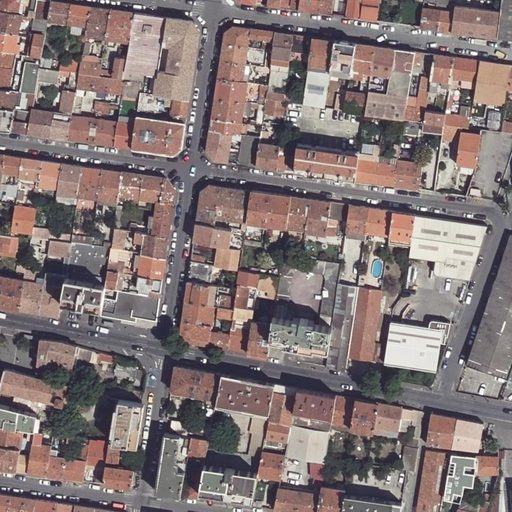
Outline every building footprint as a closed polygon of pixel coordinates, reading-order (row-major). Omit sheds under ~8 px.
[(0,0),(0,11),(18,14),(20,0),(0,0)] [(37,0),(29,0),(31,1),(29,15),(35,16),(37,0)] [(280,0),(279,7),(287,9),(288,0),(280,0)] [(292,0),(291,9),(299,10),(300,0),(292,0)] [(319,13),(320,0),(300,0),(299,10),(319,13)] [(320,0),(319,13),(331,15),(333,0),(320,0)] [(347,0),(346,17),(377,21),(379,0),(347,0)] [(497,38),(511,40),(511,0),(500,0),(500,12),(497,38)] [(72,3),(53,1),(49,20),(69,23),(72,3)] [(437,2),(436,10),(454,12),(455,6),(455,4),(449,4),(437,2)] [(92,6),(72,3),(69,23),(85,25),(85,28),(88,29),(92,6)] [(112,9),(92,6),(88,29),(83,55),(89,56),(91,44),(91,45),(92,42),(89,42),(90,36),(107,38),(112,9)] [(423,8),(420,28),(451,32),(471,35),(497,38),(500,12),(455,6),(454,12),(436,10),(423,8)] [(135,12),(112,9),(107,38),(130,42),(135,12)] [(18,14),(0,11),(0,31),(19,34),(22,18),(34,20),(35,16),(29,15),(18,14)] [(130,42),(127,58),(125,71),(148,75),(157,76),(167,17),(135,12),(130,42)] [(193,20),(167,17),(157,76),(148,75),(147,82),(146,93),(160,95),(166,96),(190,100),(200,31),(193,20)] [(225,32),(223,43),(244,46),(245,36),(250,37),(264,39),(274,41),(276,32),(234,26),(225,32)] [(19,34),(0,31),(0,49),(15,52),(17,40),(25,41),(26,35),(23,35),(19,34)] [(293,34),(276,32),(274,41),(273,50),(272,56),(290,59),(290,54),(291,50),(293,34)] [(46,35),(31,33),(31,36),(28,54),(28,55),(42,56),(46,35)] [(313,37),(293,34),(291,50),(311,53),(313,37)] [(335,40),(313,37),(311,53),(311,55),(310,62),(310,64),(331,67),(335,40)] [(273,50),(274,41),(264,39),(262,49),(267,50),(273,50)] [(356,43),(335,40),(331,67),(351,69),(356,43)] [(244,46),(223,43),(220,61),(246,64),(248,47),(244,46)] [(376,45),(356,43),(351,69),(350,75),(350,76),(364,78),(370,79),(371,74),(376,45)] [(396,48),(376,45),(371,74),(391,77),(392,77),(396,48)] [(415,51),(396,48),(392,77),(391,77),(390,82),(388,93),(369,90),(368,94),(365,113),(385,116),(398,118),(404,119),(406,106),(407,101),(412,72),(415,51)] [(0,87),(9,89),(15,52),(0,49),(0,87)] [(422,52),(415,51),(412,72),(419,73),(422,52)] [(28,55),(28,54),(15,52),(9,89),(16,90),(23,91),(36,93),(38,83),(40,67),(41,64),(42,56),(28,55)] [(435,54),(435,58),(431,79),(451,82),(452,78),(455,57),(435,54)] [(117,56),(113,77),(123,78),(125,71),(127,58),(117,56)] [(290,59),(272,56),(271,63),(289,66),(290,59)] [(480,60),(455,57),(452,78),(463,79),(477,81),(480,60)] [(102,63),(82,60),(80,72),(100,75),(101,69),(102,63)] [(511,64),(480,60),(477,81),(476,88),(475,95),(474,101),(505,105),(507,94),(507,89),(511,64)] [(246,64),(220,61),(218,78),(248,82),(250,65),(246,64)] [(289,66),(271,63),(271,68),(269,82),(282,83),(282,78),(287,79),(289,66)] [(331,67),(310,64),(309,69),(330,72),(331,67)] [(44,67),(40,67),(38,83),(57,87),(59,75),(60,70),(44,67)] [(351,69),(331,67),(330,72),(337,73),(350,75),(351,69)] [(309,69),(305,93),(304,104),(325,107),(329,80),(330,72),(309,69)] [(60,70),(59,75),(79,78),(80,72),(60,70)] [(125,71),(123,78),(126,79),(143,81),(147,82),(148,75),(125,71)] [(80,72),(79,78),(77,88),(91,90),(90,95),(94,96),(95,90),(120,94),(120,96),(119,97),(118,103),(111,102),(111,103),(96,101),(95,110),(97,110),(96,118),(101,119),(102,114),(109,115),(109,114),(120,116),(120,112),(126,79),(123,78),(113,77),(110,77),(100,75),(80,72)] [(391,77),(371,74),(370,79),(390,82),(391,77)] [(245,102),(248,82),(218,78),(215,97),(245,102)] [(143,81),(126,79),(120,112),(129,114),(132,90),(141,91),(143,81)] [(390,82),(370,79),(370,85),(369,90),(388,93),(390,82)] [(477,81),(463,79),(461,86),(471,88),(476,88),(477,81)] [(267,91),(268,85),(265,84),(262,84),(260,99),(251,97),(250,102),(252,103),(259,104),(265,105),(266,98),(267,91)] [(16,90),(9,89),(0,87),(0,106),(13,108),(16,90)] [(450,87),(450,90),(445,124),(469,127),(473,104),(471,104),(470,108),(462,107),(461,116),(451,114),(452,110),(453,110),(454,100),(455,100),(456,90),(453,89),(453,87),(450,87)] [(418,108),(406,106),(404,119),(405,119),(421,121),(424,121),(425,121),(427,111),(429,90),(421,89),(418,103),(418,108)] [(61,113),(53,112),(48,136),(67,139),(75,95),(76,92),(64,90),(61,113)] [(351,91),(348,90),(347,95),(344,110),(360,113),(365,113),(368,94),(351,91)] [(442,113),(427,111),(425,121),(445,124),(450,90),(446,90),(442,113)] [(33,109),(36,93),(23,91),(20,109),(33,111),(33,109)] [(285,94),(267,91),(266,98),(284,101),(285,94)] [(160,95),(146,93),(141,92),(138,110),(157,113),(160,95)] [(300,97),(285,94),(284,101),(286,101),(304,104),(305,93),(300,92),(300,97)] [(338,93),(336,109),(344,110),(347,95),(338,93)] [(474,101),(475,95),(470,94),(467,94),(466,101),(473,103),(474,101)] [(75,95),(67,139),(115,146),(119,122),(101,119),(96,118),(76,115),(77,106),(81,106),(81,102),(83,103),(84,97),(75,95)] [(138,116),(136,124),(133,148),(174,154),(183,148),(190,100),(166,96),(165,105),(172,106),(171,108),(173,109),(172,115),(174,115),(173,121),(168,121),(169,118),(166,118),(166,120),(154,119),(155,117),(153,116),(152,118),(138,116)] [(243,114),(245,102),(215,97),(212,118),(242,122),(243,114)] [(284,101),(266,98),(265,105),(264,113),(284,116),(286,101),(284,101)] [(252,103),(250,102),(245,102),(243,114),(250,115),(252,107),(252,103)] [(264,113),(265,105),(259,104),(259,108),(257,120),(256,124),(259,125),(262,125),(264,113)] [(15,109),(13,108),(0,106),(0,128),(11,130),(15,109)] [(44,111),(33,109),(33,111),(29,133),(48,136),(53,112),(51,112),(51,109),(45,108),(44,111)] [(33,111),(20,109),(15,109),(11,130),(29,133),(33,111)] [(242,122),(212,118),(210,130),(233,133),(238,134),(240,134),(242,122)] [(421,121),(405,119),(404,125),(404,127),(420,129),(421,121)] [(445,124),(425,121),(424,121),(423,131),(443,134),(445,124)] [(119,122),(115,146),(133,148),(136,124),(119,122)] [(244,135),(246,135),(248,123),(247,123),(244,122),(242,122),(240,134),(244,135)] [(469,127),(445,124),(443,134),(442,140),(460,142),(462,132),(463,132),(463,130),(468,131),(469,127)] [(419,137),(420,129),(404,127),(403,134),(419,137)] [(233,133),(210,130),(207,150),(215,160),(228,162),(230,151),(233,133)] [(256,166),(277,169),(280,146),(280,145),(275,144),(276,134),(261,132),(261,137),(256,166)] [(481,134),(463,132),(462,132),(460,142),(457,164),(462,165),(476,167),(481,134)] [(240,163),(256,166),(261,137),(257,136),(246,135),(244,135),(244,140),(240,163)] [(280,146),(287,147),(289,138),(281,137),(280,145),(280,146)] [(294,171),(355,180),(358,160),(358,156),(359,154),(298,145),(296,158),(294,171)] [(277,169),(294,171),(296,158),(286,157),(287,147),(280,146),(277,169)] [(20,175),(23,157),(7,155),(0,153),(0,181),(1,181),(3,172),(20,175)] [(358,160),(378,163),(379,156),(362,154),(362,157),(358,156),(358,160)] [(397,166),(398,161),(398,159),(393,158),(379,156),(378,163),(397,166)] [(20,177),(40,180),(43,160),(23,157),(20,175),(20,177)] [(39,185),(59,188),(63,163),(43,160),(40,180),(39,185)] [(355,180),(375,183),(378,163),(358,160),(355,180)] [(394,186),(418,190),(423,164),(398,161),(397,166),(394,186)] [(78,196),(83,166),(63,163),(59,188),(58,193),(78,196)] [(375,183),(394,186),(397,166),(378,163),(375,183)] [(461,173),(474,175),(477,167),(476,167),(462,165),(461,173)] [(98,199),(103,169),(83,166),(78,196),(81,197),(98,199)] [(119,195),(123,172),(103,169),(98,199),(118,202),(119,195)] [(19,182),(20,177),(20,175),(3,172),(1,181),(8,183),(13,183),(15,184),(19,184),(19,182)] [(167,178),(123,172),(119,195),(157,201),(156,210),(154,210),(153,216),(155,216),(152,235),(169,238),(176,190),(167,178)] [(19,182),(35,185),(39,185),(40,180),(20,177),(19,182)] [(8,183),(1,181),(0,181),(0,188),(7,189),(8,185),(8,183)] [(201,191),(197,221),(215,225),(216,217),(227,219),(230,219),(247,222),(252,191),(210,184),(201,191)] [(291,196),(252,191),(247,222),(250,223),(262,224),(265,225),(269,225),(287,228),(287,227),(291,196)] [(311,199),(291,196),(287,227),(306,230),(311,199)] [(331,202),(311,199),(306,230),(306,233),(327,236),(327,235),(328,225),(329,218),(331,202)] [(350,205),(331,202),(329,218),(342,220),(348,220),(350,205)] [(31,233),(32,231),(35,208),(16,205),(13,223),(12,229),(31,233)] [(370,208),(350,205),(348,220),(347,231),(366,234),(366,233),(370,208)] [(394,212),(370,208),(366,233),(388,236),(387,239),(389,239),(394,212)] [(116,215),(115,222),(114,227),(114,228),(119,229),(122,211),(117,211),(116,215)] [(415,215),(394,212),(389,239),(389,244),(410,247),(415,216),(415,215)] [(415,216),(410,247),(409,257),(435,261),(434,269),(443,271),(442,276),(470,280),(488,226),(415,216)] [(11,235),(12,229),(13,223),(5,221),(3,231),(3,234),(11,235)] [(215,225),(197,221),(194,241),(221,246),(225,247),(228,228),(215,225)] [(129,223),(127,230),(135,232),(136,224),(129,223)] [(286,232),(287,228),(269,225),(267,235),(281,237),(282,231),(286,232)] [(328,225),(327,235),(335,236),(337,226),(328,225)] [(119,229),(114,228),(112,243),(111,248),(121,250),(124,251),(127,230),(119,229)] [(246,231),(228,228),(225,247),(240,250),(243,251),(244,243),(245,240),(246,231)] [(31,238),(41,239),(42,232),(32,231),(31,233),(31,238)] [(366,236),(366,234),(347,231),(346,237),(365,240),(366,236)] [(166,258),(169,238),(152,235),(136,232),(135,241),(143,243),(142,253),(166,258)] [(0,249),(16,252),(18,236),(11,235),(3,234),(1,234),(0,233),(0,249)] [(56,241),(71,243),(72,236),(57,234),(56,241)] [(511,234),(467,364),(508,378),(511,364),(511,234)] [(71,243),(91,245),(92,238),(72,236),(71,243)] [(49,246),(50,240),(41,239),(31,238),(30,238),(29,243),(49,246)] [(68,257),(71,243),(56,241),(50,240),(49,246),(48,255),(65,257),(68,257)] [(108,271),(111,248),(103,247),(91,245),(71,243),(68,257),(68,261),(65,278),(105,285),(108,271)] [(224,257),(222,267),(233,269),(237,270),(240,250),(225,247),(224,257)] [(121,254),(121,250),(111,248),(108,271),(119,273),(131,275),(131,270),(125,269),(125,264),(119,263),(121,254)] [(163,280),(166,258),(142,253),(134,252),(131,252),(131,256),(130,260),(139,261),(140,260),(141,260),(138,276),(163,280)] [(311,260),(283,255),(279,277),(277,291),(275,307),(288,308),(293,277),(297,271),(309,273),(311,260)] [(334,318),(339,284),(342,265),(314,260),(312,273),(324,275),(326,281),(320,315),(334,318)] [(0,261),(0,306),(19,310),(24,280),(0,275),(0,267),(1,262),(0,261)] [(191,261),(188,281),(210,285),(210,282),(213,269),(213,265),(207,264),(195,262),(191,261)] [(231,285),(230,289),(237,290),(240,270),(237,270),(233,269),(231,285)] [(24,280),(19,310),(39,314),(44,284),(33,282),(33,281),(34,281),(36,272),(25,270),(24,280)] [(240,270),(237,290),(236,296),(245,297),(246,286),(257,288),(260,274),(240,270)] [(119,273),(108,271),(105,285),(105,288),(116,289),(119,273)] [(279,277),(260,274),(257,288),(277,291),(279,277)] [(65,278),(45,275),(44,284),(63,287),(65,278)] [(161,292),(163,280),(138,276),(137,286),(138,288),(140,288),(161,292)] [(63,287),(61,302),(79,305),(81,306),(101,309),(105,288),(105,285),(65,278),(63,287)] [(188,281),(185,301),(212,306),(214,294),(215,286),(212,286),(210,285),(188,281)] [(63,287),(44,284),(39,314),(58,318),(61,302),(63,287)] [(334,318),(329,351),(326,368),(346,372),(348,357),(358,287),(339,284),(334,318)] [(246,286),(245,297),(256,299),(257,288),(246,286)] [(381,291),(358,287),(348,357),(371,361),(373,343),(381,291)] [(105,288),(101,309),(101,315),(136,322),(137,318),(157,321),(160,297),(138,293),(116,289),(105,288)] [(160,297),(161,292),(140,288),(138,293),(160,297)] [(214,294),(212,306),(214,306),(218,307),(234,310),(236,298),(214,294)] [(230,335),(228,350),(248,353),(253,321),(256,299),(245,297),(236,296),(236,298),(234,310),(233,320),(230,335)] [(188,342),(208,346),(211,332),(214,306),(212,306),(185,301),(180,331),(188,342)] [(234,310),(218,307),(217,317),(233,320),(234,310)] [(274,316),(272,325),(270,340),(285,343),(285,345),(314,351),(314,348),(329,351),(334,318),(320,315),(319,322),(318,325),(308,323),(308,318),(308,317),(303,316),(301,317),(300,321),(293,320),(294,312),(286,311),(285,318),(274,316)] [(320,315),(312,313),(311,320),(319,322),(320,315)] [(156,327),(157,321),(137,318),(136,322),(156,327)] [(253,321),(248,353),(268,357),(270,340),(272,325),(253,321)] [(429,328),(392,322),(388,346),(385,364),(436,372),(441,343),(445,344),(446,337),(448,337),(450,324),(436,321),(435,325),(430,324),(429,328)] [(208,346),(228,350),(230,335),(211,332),(208,346)] [(38,359),(37,364),(48,365),(73,368),(76,357),(78,346),(66,343),(61,342),(40,339),(38,354),(38,359)] [(373,343),(371,361),(385,364),(388,346),(373,343)] [(104,353),(78,346),(76,357),(101,362),(104,353)] [(37,364),(36,377),(46,380),(48,365),(37,364)] [(216,399),(221,374),(175,365),(172,390),(193,394),(192,397),(195,397),(195,395),(216,399)] [(46,380),(36,377),(4,368),(0,384),(0,388),(15,393),(41,400),(52,403),(64,405),(67,393),(68,385),(46,380)] [(271,411),(276,384),(221,374),(216,399),(216,401),(271,411)] [(286,449),(293,414),(294,410),(298,388),(276,384),(271,411),(264,445),(286,449)] [(333,417),(337,395),(298,388),(294,410),(333,417)] [(50,410),(52,403),(41,400),(15,393),(12,408),(39,415),(40,408),(50,410)] [(80,407),(82,395),(67,393),(64,405),(80,407)] [(352,426),(356,399),(337,395),(333,417),(332,422),(352,426)] [(378,403),(356,399),(352,426),(351,429),(374,433),(374,427),(378,403)] [(142,403),(141,403),(120,400),(113,443),(122,445),(127,445),(136,447),(142,403)] [(261,457),(264,445),(271,411),(216,401),(215,409),(253,416),(250,432),(254,433),(250,455),(261,457)] [(403,408),(378,403),(374,427),(382,428),(399,431),(401,418),(403,408)] [(36,431),(39,415),(12,408),(0,404),(0,425),(24,429),(35,431),(36,431)] [(415,410),(403,408),(401,418),(412,420),(413,420),(415,410)] [(293,414),(332,422),(333,417),(294,410),(293,414)] [(425,412),(415,410),(413,420),(412,420),(411,426),(415,427),(413,438),(419,439),(423,421),(424,419),(425,412)] [(181,413),(180,421),(190,423),(194,422),(195,416),(190,415),(190,414),(181,413)] [(453,447),(458,418),(431,413),(426,444),(453,447)] [(325,463),(326,458),(332,422),(293,414),(286,449),(285,456),(312,460),(318,461),(325,463)] [(412,420),(401,418),(399,431),(410,433),(411,426),(412,420)] [(484,423),(458,418),(453,447),(479,450),(484,423)] [(170,433),(182,435),(191,437),(194,424),(172,421),(170,433)] [(191,437),(192,437),(209,440),(211,427),(194,424),(191,437)] [(0,445),(21,449),(24,429),(0,425),(0,445)] [(28,473),(47,476),(50,455),(51,451),(52,446),(49,445),(41,444),(43,432),(36,431),(35,431),(31,457),(30,462),(28,473)] [(181,496),(181,492),(186,470),(176,468),(182,435),(170,433),(165,432),(158,483),(166,494),(181,496)] [(67,443),(68,436),(54,434),(53,440),(52,445),(55,446),(66,448),(67,443)] [(176,468),(186,470),(189,454),(192,437),(191,437),(182,435),(176,468)] [(86,463),(90,440),(68,436),(67,443),(80,445),(78,460),(83,461),(82,466),(86,466),(86,463)] [(192,437),(189,454),(206,457),(209,440),(192,437)] [(409,437),(408,446),(408,447),(419,449),(419,439),(413,438),(409,437)] [(106,466),(107,461),(110,443),(90,440),(86,463),(106,466)] [(122,445),(113,443),(110,443),(107,461),(119,462),(122,445)] [(0,468),(17,471),(19,460),(21,449),(0,445),(0,468)] [(137,454),(138,447),(136,447),(127,445),(126,452),(137,454)] [(280,480),(285,456),(286,449),(264,445),(261,457),(258,474),(258,476),(280,480)] [(405,446),(402,470),(407,471),(416,472),(419,449),(408,447),(408,446),(405,446)] [(417,511),(440,511),(443,494),(445,494),(451,453),(426,450),(417,511)] [(463,495),(471,497),(474,476),(474,473),(475,473),(476,456),(451,453),(445,494),(461,498),(462,498),(463,495)] [(47,476),(62,478),(65,458),(50,455),(47,476)] [(475,473),(498,473),(498,458),(487,457),(476,456),(475,473)] [(83,481),(85,468),(86,466),(82,466),(68,463),(69,459),(65,458),(62,478),(83,481)] [(17,471),(28,473),(30,462),(26,461),(19,460),(17,471)] [(132,489),(135,470),(127,469),(128,464),(119,462),(107,461),(106,466),(106,471),(103,484),(132,489)] [(322,486),(325,463),(318,461),(316,476),(314,485),(322,486)] [(253,502),(258,476),(258,474),(204,465),(203,472),(202,475),(199,493),(253,502)] [(187,497),(198,499),(199,493),(202,475),(192,473),(187,497)] [(341,511),(344,494),(345,490),(322,486),(320,495),(317,511),(341,511)] [(274,510),(286,511),(317,511),(320,495),(278,488),(274,510)] [(7,511),(10,495),(0,493),(0,511),(1,511),(4,511),(7,511)] [(370,499),(344,494),(341,511),(400,511),(402,504),(376,500),(377,497),(370,496),(370,499)] [(440,511),(457,511),(461,498),(445,494),(443,494),(440,511)] [(34,511),(36,499),(10,495),(7,511),(34,511)] [(485,511),(489,503),(471,497),(463,495),(462,498),(461,498),(457,511),(485,511)] [(54,511),(56,502),(36,499),(34,511),(54,511)] [(74,511),(76,505),(56,502),(54,511),(74,511)]
